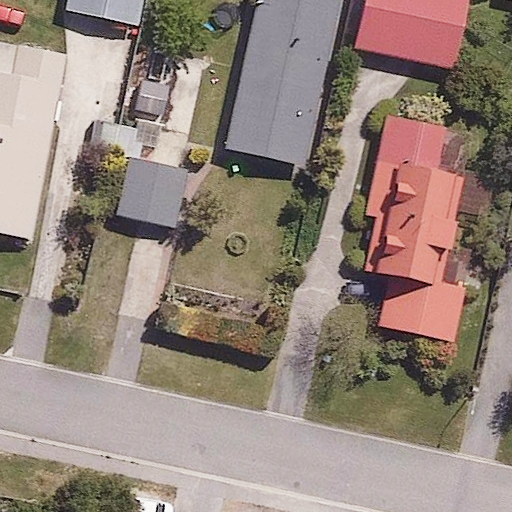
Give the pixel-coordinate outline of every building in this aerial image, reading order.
[(139,0),(65,0),(63,13),(135,26),(139,0)] [(338,0),(255,0),(220,139),(298,159),(338,0)] [(354,0),(345,44),(446,66),(459,0),(354,0)] [(0,226),(22,231),(56,57),(0,46),(0,226)] [(433,271),(460,121),(380,107),(352,270),(384,276),(376,325),(453,339),(464,277),(433,271)] [(187,169),(131,154),(116,211),(172,226),(187,169)]
